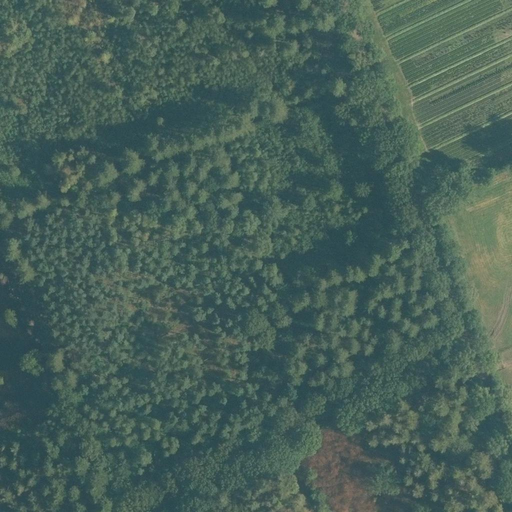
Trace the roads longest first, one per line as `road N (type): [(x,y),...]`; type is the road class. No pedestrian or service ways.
road 1 (unknown): [(332,0),(511,483)]
road 2 (track): [(511,430),(353,0)]
road 3 (track): [(119,511),(0,281)]
road 4 (track): [(0,219),(38,266),(73,331),(74,355),(49,375)]
